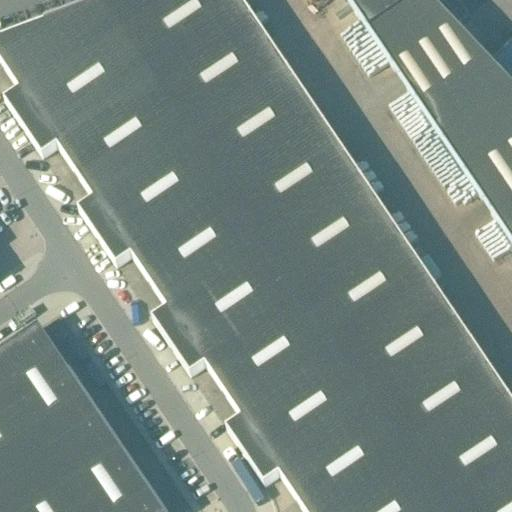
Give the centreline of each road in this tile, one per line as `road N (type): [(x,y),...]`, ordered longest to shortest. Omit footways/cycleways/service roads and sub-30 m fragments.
road 1 (unclassified): [(241,511),(82,273)]
road 2 (unclassified): [(82,273),(0,143)]
